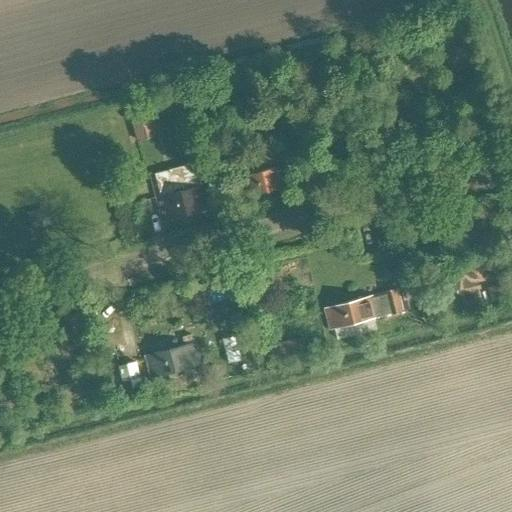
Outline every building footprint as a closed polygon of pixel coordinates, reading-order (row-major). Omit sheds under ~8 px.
[(154,137),(146,106),(128,111),(136,141),(154,137)] [(280,150),(244,160),(248,175),(238,178),(244,199),(293,187),(287,165),(284,166),(280,150)] [(203,187),(197,162),(150,175),(162,221),(212,208),(206,186),(203,187)] [(306,182),(301,163),(288,166),(293,186),(306,182)] [(379,318),(402,311),(396,290),(385,293),(385,294),(373,297),(373,296),(325,309),(330,331),(379,318)] [(152,378),(201,365),(194,344),(146,357),(152,378)] [(142,386),(136,361),(120,366),(126,390),(142,386)]
